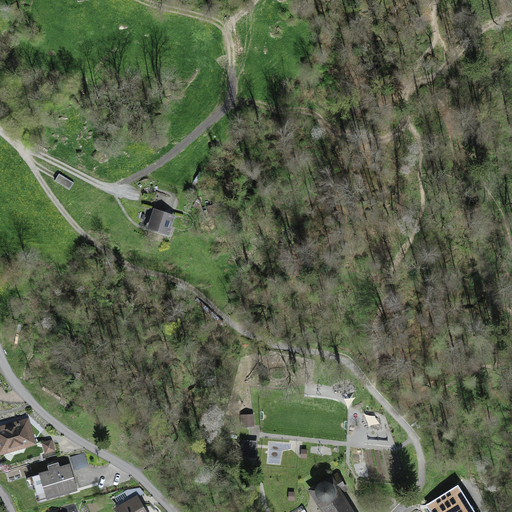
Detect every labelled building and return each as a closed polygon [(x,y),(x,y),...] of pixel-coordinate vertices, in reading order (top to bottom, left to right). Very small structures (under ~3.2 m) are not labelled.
[(74,186),(57,176),(52,184),(69,194),(74,186)] [(173,217),(155,211),(149,228),(167,234),(173,217)] [(252,418),(237,418),(237,429),(252,429),(252,418)] [(28,421),(0,429),(0,455),(35,446),(28,421)] [(50,442),(40,445),(42,455),(52,453),(50,442)] [(69,467),(35,478),(41,499),(76,489),(69,467)] [(336,473),(309,490),(323,511),(351,511),(339,493),(346,488),(336,473)] [(463,481),(434,498),(442,511),(477,511),(472,503),(475,501),(463,481)] [(145,511),(137,497),(115,509),(116,511),(145,511)]
